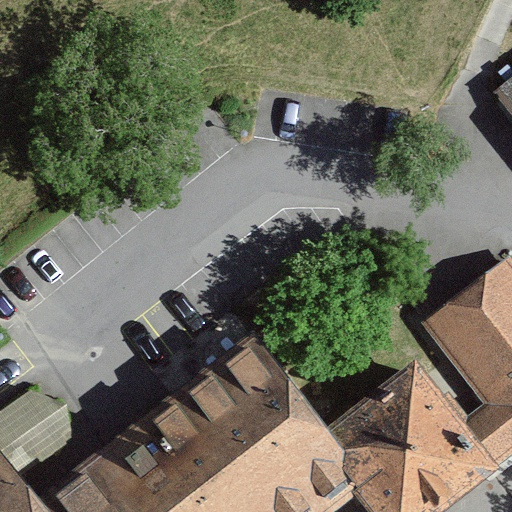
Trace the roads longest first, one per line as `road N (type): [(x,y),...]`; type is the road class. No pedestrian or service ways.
road 1 (residential): [(50,345),(254,186),(354,187),(511,238)]
road 2 (track): [(511,7),(476,86),(459,221)]
